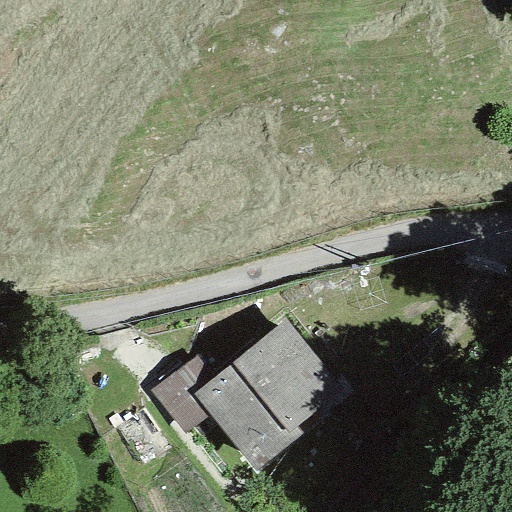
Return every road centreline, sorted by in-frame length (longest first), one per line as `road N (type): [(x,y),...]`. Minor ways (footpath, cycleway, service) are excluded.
road 1 (residential): [(0,331),(79,326),(511,216)]
road 2 (track): [(396,511),(511,398)]
